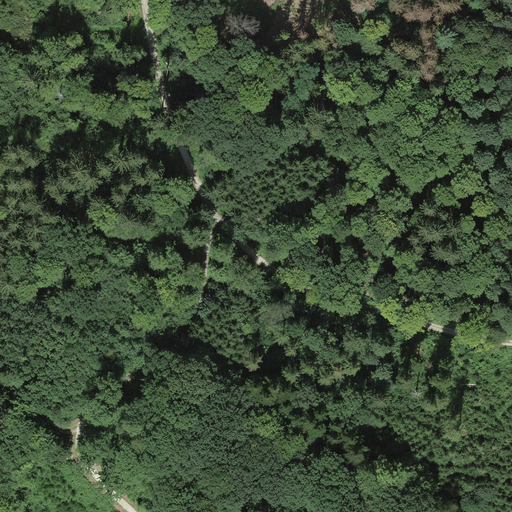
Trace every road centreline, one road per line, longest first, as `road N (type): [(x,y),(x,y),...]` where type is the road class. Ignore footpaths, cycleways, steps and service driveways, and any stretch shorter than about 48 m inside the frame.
road 1 (track): [(145,0),(182,153),(208,216),(240,251),(330,302),(511,343)]
road 2 (track): [(208,216),(189,325),(102,393),(80,433),(92,474),(139,511)]
